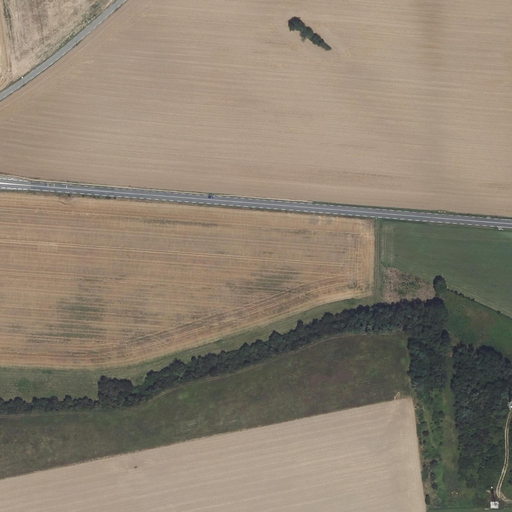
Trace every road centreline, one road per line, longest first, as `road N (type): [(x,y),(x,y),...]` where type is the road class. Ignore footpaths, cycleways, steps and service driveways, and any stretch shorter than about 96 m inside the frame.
road 1 (secondary): [(511,224),(0,183)]
road 2 (unclassified): [(0,96),(121,0)]
